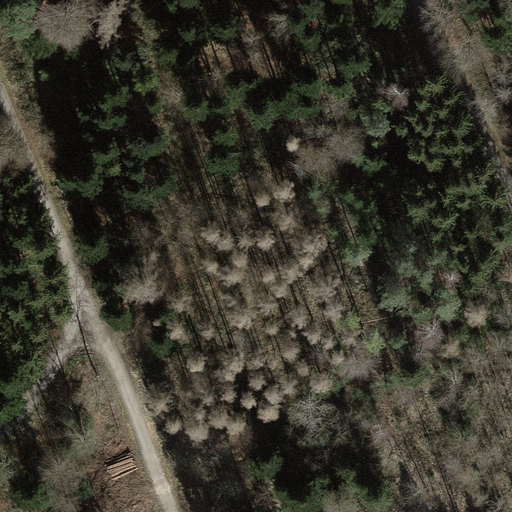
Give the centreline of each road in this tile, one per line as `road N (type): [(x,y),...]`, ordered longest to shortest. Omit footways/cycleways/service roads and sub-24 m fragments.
road 1 (track): [(173,511),(84,313),(0,86)]
road 2 (track): [(422,0),(511,166)]
road 3 (track): [(0,432),(22,420),(84,313)]
